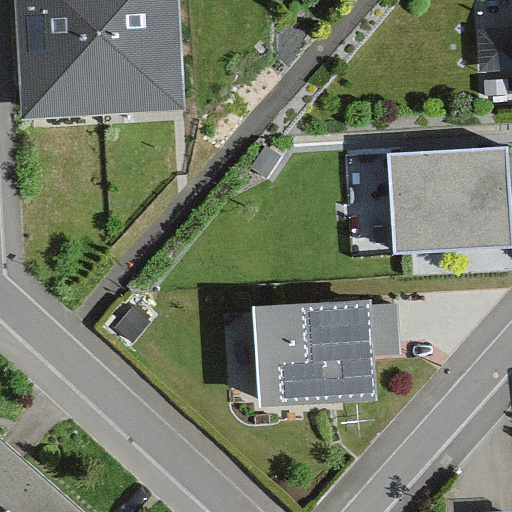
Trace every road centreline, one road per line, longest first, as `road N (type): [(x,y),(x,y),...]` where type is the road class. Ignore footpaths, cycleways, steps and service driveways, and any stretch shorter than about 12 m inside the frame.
road 1 (residential): [(0,322),(200,511)]
road 2 (residential): [(354,511),(511,336)]
